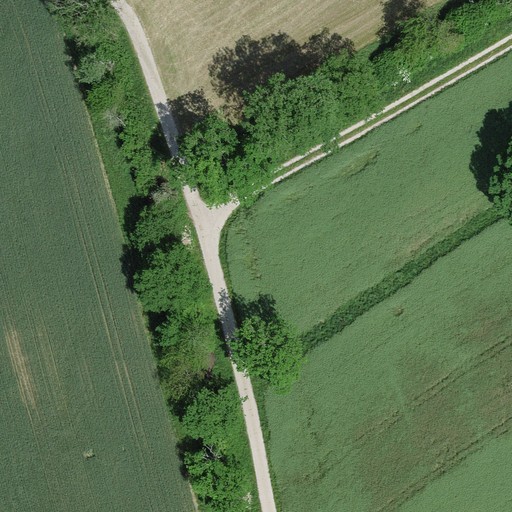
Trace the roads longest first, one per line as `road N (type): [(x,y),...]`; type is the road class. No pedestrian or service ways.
road 1 (track): [(115,0),(138,38),(200,218),(269,511)]
road 2 (track): [(200,218),(511,42)]
